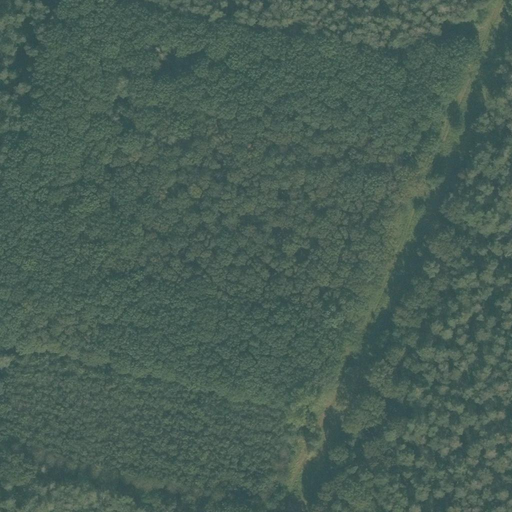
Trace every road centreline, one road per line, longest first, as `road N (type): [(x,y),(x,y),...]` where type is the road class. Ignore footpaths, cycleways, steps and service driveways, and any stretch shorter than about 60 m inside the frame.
road 1 (track): [(280,511),(497,0)]
road 2 (track): [(511,58),(479,40),(398,53),(110,0)]
road 3 (track): [(260,511),(0,452)]
